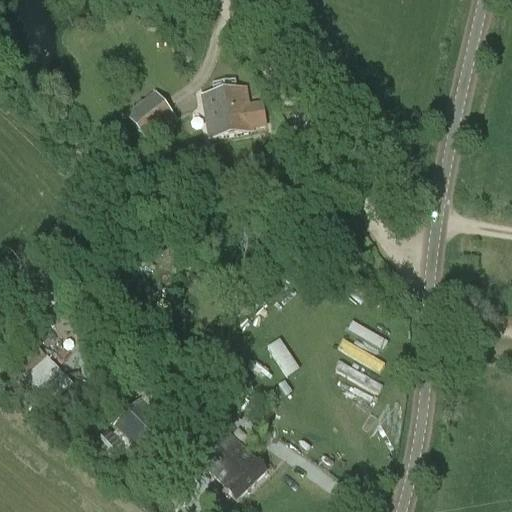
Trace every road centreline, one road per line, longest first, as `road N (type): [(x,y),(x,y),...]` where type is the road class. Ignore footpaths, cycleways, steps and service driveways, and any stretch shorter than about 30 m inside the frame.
road 1 (unclassified): [(401,511),(426,383),(428,281),(442,184),(485,0)]
road 2 (track): [(428,281),(389,247),(216,0)]
